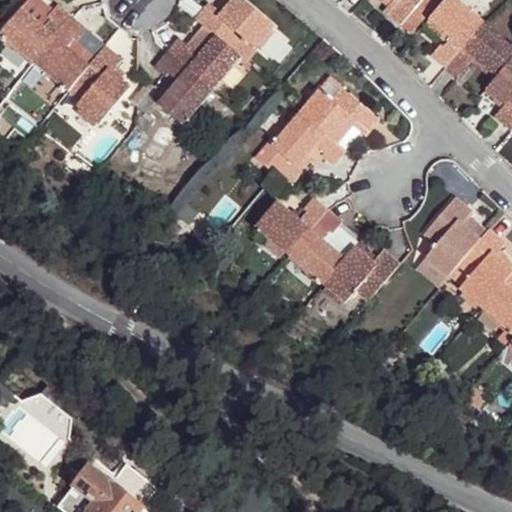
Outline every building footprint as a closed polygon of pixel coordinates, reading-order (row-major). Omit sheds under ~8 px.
[(0,34),(9,42),(34,64),(73,18),(59,6),(53,12),(38,0),(29,0),(0,34)] [(209,3),(195,20),(202,27),(213,36),(234,51),(244,39),(255,49),(258,46),(271,30),(274,26),(243,0),(232,0),(221,13),(209,3)] [(393,0),(394,1),(388,7),(384,12),(400,26),(422,0),(393,0)] [(422,0),(400,26),(410,34),(439,0),(422,0)] [(431,57),(446,69),(485,24),(457,0),(446,0),(429,20),(451,39),(444,48),(441,45),(431,57)] [(87,30),(73,18),(34,64),(60,86),(67,92),(71,87),(89,66),(67,47),(74,39),(77,41),(87,30)] [(446,69),(460,81),(469,70),(466,67),(471,61),(473,59),(497,78),(511,60),(511,46),(485,24),(446,69)] [(179,38),(166,53),(213,92),(242,57),(234,51),(213,36),(202,27),(187,45),(179,38)] [(258,46),(261,48),(274,33),(271,30),(258,46)] [(244,39),(234,51),(242,57),(246,61),(255,49),(244,39)] [(7,44),(33,66),(34,64),(9,42),(7,44)] [(89,66),(92,63),(70,44),(67,47),(89,66)] [(89,66),(71,87),(84,98),(80,103),(77,107),(99,126),(131,88),(112,72),(122,60),(106,46),(92,63),(89,66)] [(213,92),(166,53),(154,68),(166,77),(169,75),(177,82),(158,104),(184,126),(213,92)] [(471,61),(494,81),(497,78),(473,59),(471,61)] [(511,130),(511,60),(497,78),(494,81),(486,91),(504,106),(503,108),(495,118),(511,132),(511,130)] [(34,64),(33,66),(58,88),(60,86),(34,64)] [(330,78),(319,90),(332,101),(342,88),(330,78)] [(136,106),(153,86),(147,82),(131,102),(136,106)] [(71,87),(67,92),(80,103),(84,98),(71,87)] [(319,90),(300,113),(338,145),(354,127),(357,129),(366,137),(380,121),(342,88),(332,101),(319,90)] [(486,91),(485,92),(503,108),(504,106),(486,91)] [(270,146),(271,147),(300,113),(299,112),(270,146)] [(338,145),(300,113),(271,147),(270,146),(267,144),(256,158),(290,186),(302,173),(297,169),(317,147),(325,153),(322,156),(334,166),(347,152),(341,147),(338,145)] [(354,127),(338,145),(341,147),(357,129),(354,127)] [(317,147),(297,169),(300,172),(319,149),(317,147)] [(427,258),(449,277),(457,268),(481,240),(462,224),(469,216),(473,212),(456,198),(424,236),(436,247),(427,258)] [(285,253),(289,256),(328,211),(314,199),(304,210),(307,213),(301,221),(278,202),(256,228),(263,234),(285,253)] [(343,223),(328,211),(289,256),(316,279),(323,285),(345,259),(323,240),(330,232),(333,234),(339,227),(343,223)] [(481,240),(487,232),(469,216),(462,224),(481,240)] [(330,232),(323,240),(345,259),(355,247),(357,244),(358,243),(339,227),(333,234),(330,232)] [(481,240),(457,268),(470,278),(462,288),(460,290),(464,294),(478,306),(482,309),(511,272),(511,268),(496,256),(498,253),(506,243),(490,229),(487,232),(481,240)] [(285,253),(263,234),(257,240),(280,259),(285,253)] [(357,244),(355,247),(374,262),(376,260),(357,244)] [(345,259),(323,285),(358,314),(400,265),(384,251),(376,260),(374,262),(355,247),(345,259)] [(511,268),(511,264),(498,253),(496,256),(511,268)] [(289,256),(288,258),(315,281),(316,279),(289,256)] [(418,268),(441,288),(449,277),(427,258),(418,268)] [(457,268),(449,277),(462,288),(470,278),(457,268)] [(511,272),(482,309),(507,331),(511,335),(511,272)] [(475,310),(478,306),(464,294),(461,297),(475,310)] [(496,344),(504,351),(511,341),(511,335),(507,331),(496,344)] [(386,353),(392,345),(377,337),(372,346),(386,353)] [(511,341),(504,351),(498,358),(508,366),(511,361),(511,341)] [(392,345),(386,353),(398,359),(402,350),(392,345)] [(1,384),(0,384),(0,407),(9,404),(16,395),(1,384)] [(473,388),(466,402),(479,409),(486,395),(473,388)] [(41,395),(22,402),(70,439),(73,420),(41,395)] [(127,465),(111,485),(90,468),(59,508),(63,511),(145,511),(142,509),(158,490),(127,465)] [(207,511),(181,490),(163,511),(207,511)]
